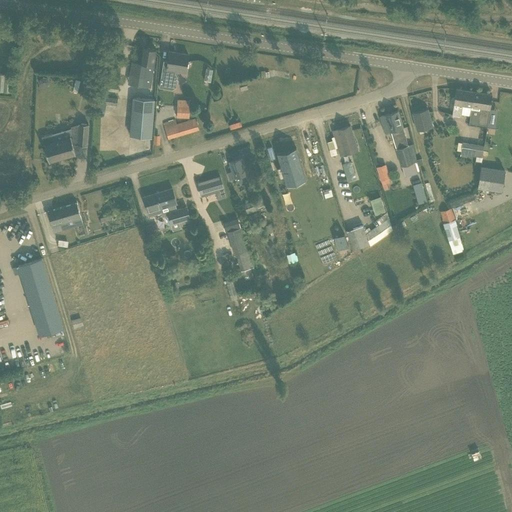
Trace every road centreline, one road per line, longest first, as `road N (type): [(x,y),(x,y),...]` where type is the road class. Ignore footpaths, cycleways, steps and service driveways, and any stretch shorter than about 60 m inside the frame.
road 1 (unclassified): [(0,209),(393,89),(411,67)]
road 2 (tertiary): [(411,67),(0,3)]
